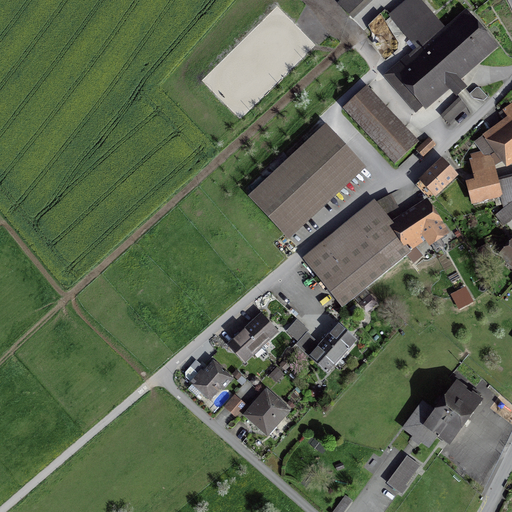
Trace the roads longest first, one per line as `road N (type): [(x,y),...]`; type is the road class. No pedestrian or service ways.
road 1 (residential): [(311,511),(159,376),(366,197),(429,162),(511,83)]
road 2 (track): [(345,44),(78,288)]
road 3 (track): [(5,511),(159,376)]
